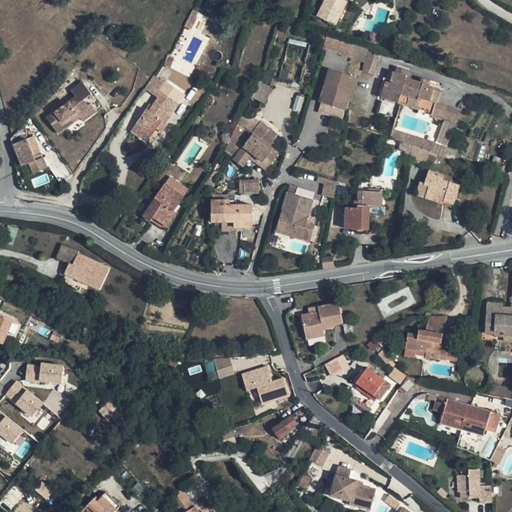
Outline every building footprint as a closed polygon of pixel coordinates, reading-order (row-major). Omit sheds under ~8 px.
[(325,0),(318,16),(336,25),(347,1),(345,0),(325,0)] [(197,16),(192,13),(185,26),(192,30),(198,17),(197,16)] [(325,39),(323,49),(351,54),(353,43),(325,39)] [(381,54),(369,50),(364,67),(375,71),(381,54)] [(175,58),(168,56),(165,66),(172,68),(175,58)] [(409,70),(398,67),(397,72),(395,72),(392,82),(388,81),(383,97),(433,113),(436,103),(440,92),(440,91),(439,89),(437,88),(431,86),(432,81),(425,79),(423,83),(406,79),(409,70)] [(356,76),(331,69),(324,91),(336,95),(333,106),(346,110),(356,76)] [(166,83),(155,75),(146,89),(157,97),(161,90),(166,83)] [(253,99),(266,103),(271,87),(259,82),(253,99)] [(82,119),(85,122),(99,112),(93,105),(91,107),(86,101),(93,95),(85,84),(73,92),(78,99),(68,106),(61,111),(49,120),(60,135),(82,119)] [(336,95),(324,91),(321,102),(333,106),(336,95)] [(179,103),(163,92),(159,98),(153,106),(150,111),(147,109),(135,125),(152,137),(157,129),(161,131),(179,103)] [(61,111),(68,106),(65,102),(58,107),(61,111)] [(450,108),(436,103),(433,113),(432,115),(446,120),(450,108)] [(461,111),(450,108),(446,120),(457,123),(461,111)] [(252,133),(271,147),(279,135),(261,122),(257,127),(242,116),(239,123),(252,133)] [(231,138),(244,147),(252,133),(239,123),(231,138)] [(152,137),(135,125),(132,130),(148,142),(152,137)] [(436,144),(435,146),(445,150),(453,132),(442,128),(436,144)] [(432,153),(435,146),(436,144),(393,130),(390,139),(412,146),(414,147),(430,152),(432,153)] [(280,153),(271,147),(252,133),(244,147),(236,157),(234,160),(243,167),(253,153),(264,161),(267,157),(273,162),(280,153)] [(244,147),(231,138),(226,149),(236,157),(244,147)] [(36,160),(28,139),(15,144),(23,165),(36,160)] [(426,165),(430,152),(414,147),(410,160),(426,165)] [(444,175),(430,170),(426,184),(430,186),(426,197),(454,206),(461,186),(452,183),(443,180),(444,175)] [(337,182),(325,178),(324,184),(322,195),(335,198),(337,182)] [(259,192),(260,180),(240,181),(240,193),(259,192)] [(430,186),(426,184),(420,182),(417,194),(426,197),(430,186)] [(185,196),(166,184),(144,216),(151,221),(154,216),(169,227),(177,214),(174,211),(185,196)] [(297,186),(290,186),(288,192),(295,194),(297,186)] [(295,194),(288,192),(279,222),(293,226),(290,235),(302,239),(310,242),(313,232),(315,225),(307,223),(309,217),(314,200),(295,194)] [(359,205),(371,206),(384,208),(385,194),(362,192),(361,202),(359,202),(359,205)] [(231,205),(231,200),(212,200),(213,222),(235,222),(235,227),(253,227),(253,205),(231,205)] [(371,206),(359,205),(358,208),(346,208),(346,228),(370,230),(371,206)] [(169,227),(154,216),(151,221),(166,232),(169,227)] [(317,219),(309,217),(307,223),(315,225),(317,219)] [(293,226),(279,222),(277,231),(290,235),(293,226)] [(80,251),(63,245),(57,258),(71,263),(74,264),(79,254),(80,251)] [(110,268),(79,254),(74,264),(71,263),(66,273),(100,290),(110,268)] [(334,268),(333,256),(322,258),(324,269),(334,268)] [(344,323),(340,303),(319,307),(320,312),(310,314),(302,316),(307,339),(325,335),(324,329),(335,327),(335,325),(344,323)] [(503,304),(487,303),(486,333),(495,333),(495,331),(505,331),(504,334),(511,334),(511,316),(503,316),(503,307),(503,304)] [(511,316),(511,307),(503,307),(503,316),(511,316)] [(0,314),(0,342),(4,344),(12,318),(0,314)] [(446,317),(431,317),(430,325),(434,325),(433,331),(444,333),(446,317)] [(355,336),(352,318),(345,319),(346,321),(346,323),(346,324),(345,324),(344,325),(346,336),(346,337),(347,338),(349,338),(355,336)] [(430,325),(427,324),(427,330),(420,329),(419,335),(409,334),(406,349),(427,352),(426,357),(440,359),(447,361),(448,352),(441,350),(433,349),(434,342),(442,343),(444,333),(433,331),(434,325),(430,325)] [(387,341),(382,337),(378,343),(383,347),(387,341)] [(343,355),(324,364),(330,376),(349,367),(343,355)] [(233,359),(216,360),(221,379),(237,374),(233,359)] [(40,368),(27,367),(26,383),(62,387),(65,367),(41,364),(40,368)] [(274,382),(268,367),(243,375),(248,390),(258,387),(263,404),(291,395),(285,379),(274,382)] [(391,384),(368,367),(357,382),(380,399),(391,384)] [(400,383),(404,377),(394,370),(390,376),(400,383)] [(417,379),(408,377),(399,390),(406,394),(416,384),(417,379)] [(15,381),(4,395),(16,405),(15,406),(32,419),(43,405),(26,392),(27,390),(15,381)] [(499,386),(490,384),(488,394),(497,395),(499,386)] [(507,387),(499,386),(497,395),(505,397),(507,387)] [(470,405),(438,396),(437,401),(434,410),(444,413),(441,424),(463,430),(484,436),(486,428),(496,431),(501,414),(472,406),(470,405)] [(371,408),(358,397),(354,403),(367,413),(371,408)] [(0,412),(0,437),(13,448),(25,433),(0,412)] [(298,425),(292,416),(284,421),(273,429),(281,439),(291,432),(290,430),(298,425)] [(328,449),(317,444),(310,457),(322,463),(328,449)] [(353,470),(340,466),(332,496),(351,502),(353,497),(375,503),(379,490),(357,484),(358,480),(351,478),(353,470)] [(481,487),(480,469),(469,470),(469,475),(459,475),(459,492),(462,492),(462,498),(468,498),(471,496),(480,495),(480,498),(480,501),(493,501),(492,486),(481,487)] [(311,480),(301,475),(296,487),(305,491),(311,480)] [(42,482),(36,489),(46,499),(52,492),(42,482)] [(75,498),(82,505),(91,497),(84,489),(75,498)] [(109,501),(112,498),(106,492),(103,495),(109,501)] [(109,501),(103,495),(97,500),(94,498),(87,505),(79,511),(120,511),(117,509),(120,506),(112,498),(109,501)] [(375,503),(353,497),(351,504),(373,511),(375,503)] [(36,511),(38,510),(27,499),(13,511),(36,511)]
